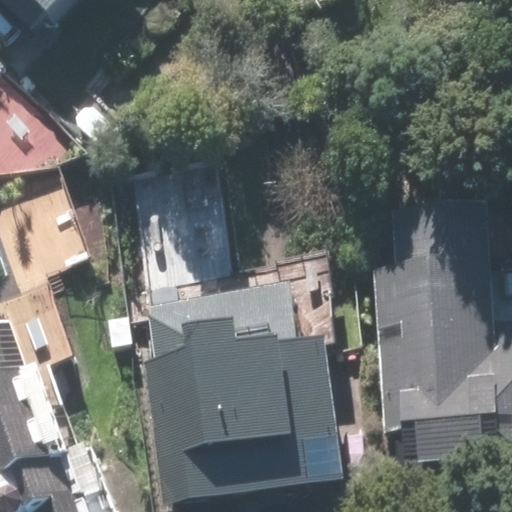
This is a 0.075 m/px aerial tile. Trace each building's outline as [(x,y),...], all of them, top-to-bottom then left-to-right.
[(53,0),(75,20),(93,0),(53,0)] [(393,279),(389,437),(421,438),(420,500),(511,502),(511,218),(420,216),(418,279),(393,279)] [(0,285),(11,282),(0,253),(0,285)] [(155,311),(180,511),(191,511),(367,490),(349,347),(321,351),(313,291),(155,311)] [(0,327),(0,511),(128,511),(107,451),(92,456),(61,368),(39,375),(20,321),(0,327)]
